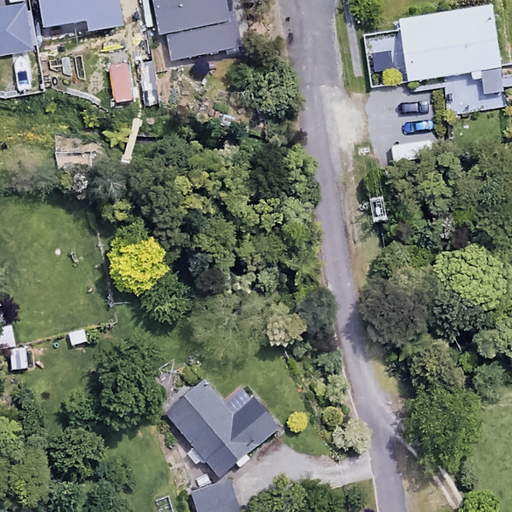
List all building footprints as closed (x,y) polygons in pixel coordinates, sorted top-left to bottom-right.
[(93,0),(65,0),(66,23),(94,23),(93,0)] [(154,0),(160,39),(166,38),(169,60),(241,50),(237,17),(229,18),(226,0),(154,0)] [(501,69),(492,5),(395,20),(405,83),(501,69)] [(230,416),(205,383),(167,412),(217,478),(278,432),(253,398),(230,416)] [(239,511),(226,476),(187,491),(195,511),(239,511)]
